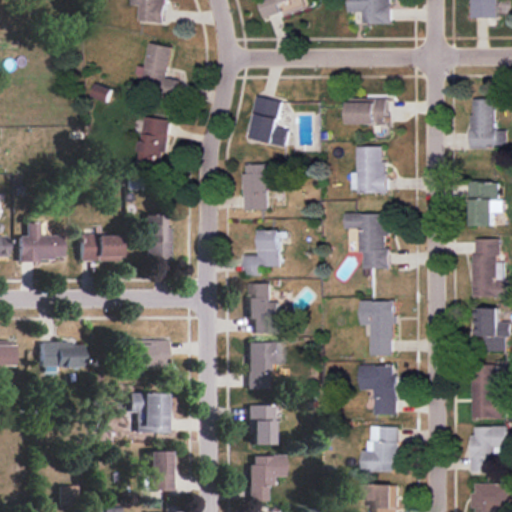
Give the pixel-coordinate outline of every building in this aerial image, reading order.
[(132,0),(132,4),(141,5),(140,21),(165,22),(165,0),(132,0)] [(258,0),(264,17),(298,6),(296,0),(258,0)] [(390,23),(389,0),(348,0),(349,12),(363,11),(363,23),(390,23)] [(472,0),(472,18),(498,17),(497,0),(472,0)] [(138,65),(136,82),(167,86),(172,46),(149,43),(146,66),(138,65)] [(111,89),(95,83),(90,96),(106,102),(111,89)] [(284,101),(258,95),(248,136),(286,145),(290,130),(277,126),(284,101)] [(389,99),(349,98),(349,123),(388,124),(389,99)] [(507,130),(496,129),(497,99),(473,98),(472,146),(507,147),(507,130)] [(170,119),(144,117),(140,161),(166,164),(170,119)] [(358,146),(358,172),(352,172),(353,192),(387,192),(386,146),(358,146)] [(246,209),(268,208),(267,184),(285,184),(284,163),(245,164),(246,209)] [(495,225),(496,200),(500,200),(500,181),(471,181),(470,225),(495,225)] [(389,213),(346,213),(346,228),(360,228),(359,252),(365,253),(364,268),(391,268),(391,247),(389,247),(389,213)] [(168,215),(144,214),(143,258),(167,258),(168,215)] [(61,259),(60,234),(37,235),(37,222),(24,222),(24,235),(16,235),(17,260),(61,259)] [(246,275),(264,275),(263,266),(282,266),(281,229),(260,230),(260,254),(245,255),(246,275)] [(77,235),(78,261),(118,260),(117,234),(77,235)] [(500,238),(475,238),(474,296),(511,296),(511,280),(499,280),(500,238)] [(250,283),(251,296),(246,296),(246,318),(251,318),(251,332),(279,332),(279,301),(272,301),(272,283),(250,283)] [(371,355),(395,355),(394,300),(361,301),(362,325),(371,324),(371,355)] [(501,307),(476,307),(476,335),(485,336),(485,351),(506,351),(507,336),(511,336),(511,321),(501,321),(501,307)] [(165,339),(127,339),(127,364),(133,364),(133,373),(144,373),(143,366),(165,366),(165,339)] [(10,341),(0,340),(0,365),(10,366),(10,341)] [(69,341),(38,341),(38,367),(81,366),(81,344),(69,344),(69,341)] [(280,341),(245,342),(246,388),(267,388),(266,361),(281,361),(280,341)] [(361,389),(375,389),(375,414),(396,414),(397,365),(361,364),(361,389)] [(507,417),(507,393),(497,393),(497,366),(473,366),(473,417),(507,417)] [(134,432),(167,432),(167,392),(128,393),(128,412),(134,412),(134,432)] [(271,405),(247,405),(247,444),(271,444),(271,405)] [(363,470),(398,471),(399,426),(370,426),(370,450),(363,450),(363,470)] [(472,434),(472,471),(493,471),(492,456),(509,456),(509,426),(476,426),(476,434),(472,434)] [(146,451),(145,490),(170,490),(171,451),(146,451)] [(282,454),(247,455),(248,500),(265,500),(265,485),(271,485),(270,476),(282,476),(282,454)] [(511,511),(510,482),(477,483),(477,492),(473,492),(473,507),(475,507),(475,511),(496,511),(497,511),(511,511)] [(372,499),(372,511),(398,511),(398,484),(362,484),(362,499),(372,499)] [(57,503),(76,503),(76,485),(57,485),(57,503)]
